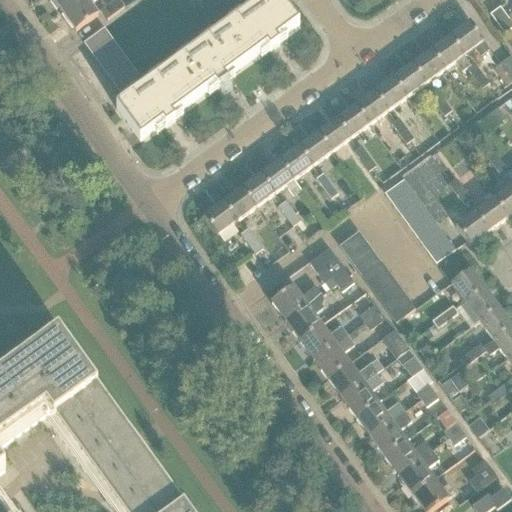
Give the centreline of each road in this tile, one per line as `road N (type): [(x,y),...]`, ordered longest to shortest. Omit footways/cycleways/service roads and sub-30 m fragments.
road 1 (unclassified): [(375,511),(150,203)]
road 2 (residential): [(150,203),(358,45)]
road 3 (unclassified): [(150,203),(0,0)]
